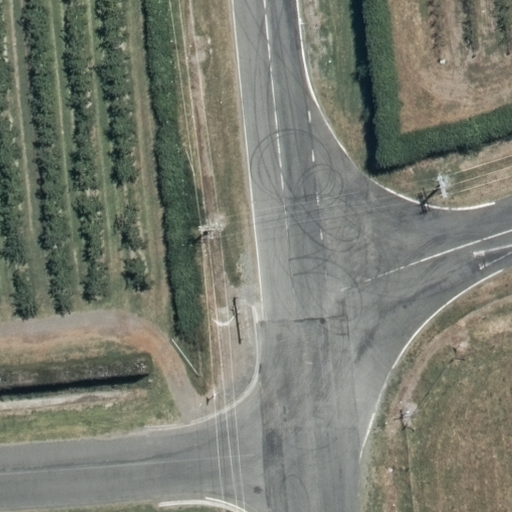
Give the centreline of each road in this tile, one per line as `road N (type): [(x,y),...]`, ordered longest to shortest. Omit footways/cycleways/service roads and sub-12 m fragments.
road 1 (unclassified): [(309,451),(0,466)]
road 2 (tertiary): [(294,304),(265,0)]
road 3 (tertiary): [(294,304),(511,231)]
road 4 (tertiary): [(309,451),(294,304)]
